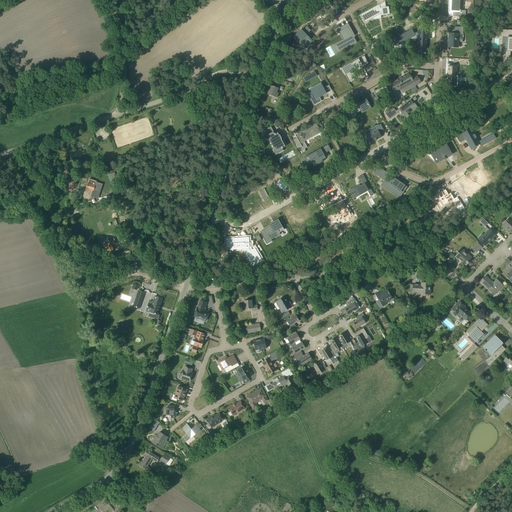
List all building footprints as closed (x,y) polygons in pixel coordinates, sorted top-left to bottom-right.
[(388,7),(385,7),(379,8),(379,6),(376,7),(361,15),(360,15),(364,23),(365,23),(364,22),(372,18),(380,13),(380,16),(389,15),(388,7)] [(301,28),(285,43),(285,44),(288,41),(292,45),(297,41),(301,38),(305,41),(304,42),(307,45),(312,40),(306,34),(314,26),(313,24),(312,25),(313,26),(310,29),(306,26),(310,22),(310,21),(302,29),(301,28)] [(448,46),(458,47),(459,41),(459,34),(463,34),(463,26),(455,26),(455,33),(449,33),(448,40),(449,40),(449,42),(448,42),(448,46)] [(344,41),(334,47),(338,54),(356,43),(347,28),(339,33),(344,41)] [(400,38),(395,41),(397,46),(396,47),(399,45),(404,43),(403,43),(410,39),(418,39),(418,50),(417,52),(418,52),(418,50),(426,51),(425,53),(426,53),(426,51),(427,31),(427,34),(425,34),(425,32),(419,31),(414,33),(412,29),(399,36),(400,36),(400,38)] [(510,64),(511,52),(511,51),(511,30),(502,29),(501,37),(508,37),(507,51),(503,51),(502,64),(510,64)] [(354,71),(361,67),(362,68),(368,65),(363,57),(340,69),(340,70),(341,69),(343,74),(346,73),(351,81),(355,78),(351,71),(354,70),(354,71)] [(454,78),(456,78),(456,73),(456,70),(456,69),(457,69),(457,67),(456,67),(456,68),(448,67),(447,67),(447,73),(448,73),(448,76),(447,76),(446,87),(447,87),(450,87),(451,87),(453,87),(457,87),(457,82),(454,81),(454,78)] [(402,88),(404,92),(414,86),(411,80),(408,74),(404,77),(404,76),(402,77),(402,78),(400,78),(398,79),(398,80),(397,80),(395,81),(395,82),(393,83),(397,91),(402,88)] [(270,92),(269,95),(277,98),(278,93),(276,92),(278,88),(270,85),(268,92),(270,92)] [(322,101),(319,97),(321,97),(320,96),(322,95),(322,96),(326,94),(323,89),(322,87),(311,93),(315,98),(311,100),(314,105),(313,106),(322,101)] [(410,100),(399,108),(402,112),(409,107),(413,111),(408,115),(411,119),(418,114),(416,111),(419,109),(413,102),(417,99),(415,97),(410,100)] [(343,113),(343,112),(334,117),(336,120),(338,120),(338,121),(343,118),(344,119),(345,118),(346,119),(351,117),(356,115),(357,117),(362,114),(357,105),(353,107),(353,106),(347,110),(348,110),(349,111),(343,114),(343,113)] [(320,132),(316,124),(302,132),(303,133),(299,136),(298,134),(295,136),(300,144),(320,132)] [(376,142),(378,141),(379,141),(381,139),(383,138),(381,135),(386,132),(382,125),(377,128),(376,126),(376,127),(379,131),(369,137),(373,144),(375,143),(376,142),(377,143),(377,142),(376,142)] [(263,133),(257,136),(259,139),(265,136),(267,140),(269,140),(270,142),(270,143),(270,142),(271,144),(272,145),(273,147),(273,148),(274,149),(273,149),(273,150),(274,151),(273,151),(274,152),(274,151),(275,153),(274,153),(275,153),(275,154),(276,155),(276,154),(277,153),(277,154),(280,152),(282,151),(281,148),(282,149),(283,148),(282,147),(284,146),(286,145),(284,141),(282,142),(280,139),(281,139),(281,138),(280,138),(279,136),(279,135),(278,136),(277,133),(275,134),(274,134),(270,127),(262,132),(263,133)] [(482,148),(496,141),(493,136),(479,144),(471,130),(456,138),(460,145),(465,142),(471,152),(481,146),(482,148)] [(429,150),(433,156),(436,163),(439,161),(444,159),(445,160),(446,159),(445,158),(451,154),(444,142),(429,150)] [(328,145),(304,158),(308,166),(312,164),(314,167),(322,162),(322,160),(326,158),(323,154),(331,150),(328,145)] [(374,172),(374,173),(380,177),(384,171),(379,168),(375,173),(375,172),(374,172)] [(98,182),(97,182),(97,181),(90,179),(86,190),(93,192),(91,196),(97,198),(101,187),(97,186),(98,182)] [(73,180),(67,187),(72,190),(77,184),(73,180)] [(275,185),(284,191),(288,186),(279,180),(275,185)] [(356,187),(348,191),(351,197),(355,195),(356,197),(366,191),(368,193),(371,192),(364,180),(361,181),(363,185),(361,186),(356,188),(356,187)] [(398,190),(399,189),(391,182),(387,185),(390,188),(389,188),(383,183),(379,188),(390,198),(394,194),(398,198),(403,193),(401,191),(400,191),(398,190)] [(52,188),(47,190),(49,195),(52,193),(55,192),(59,190),(62,189),(66,188),(64,183),(63,183),(59,185),(55,186),(52,188)] [(267,187),(262,190),(268,200),(273,197),(267,187)] [(437,193),(430,197),(433,203),(441,199),(443,204),(452,199),(453,202),(458,211),(463,208),(458,199),(456,196),(453,198),(450,192),(448,193),(445,188),(441,190),(437,192),(437,193)] [(334,215),(332,216),(336,222),(350,214),(346,208),(345,209),(341,202),(335,205),(338,209),(335,211),(337,214),(335,215),(335,214),(334,215)] [(508,231),(509,230),(511,233),(511,232),(511,216),(502,226),(508,231)] [(488,223),(483,218),(480,221),(485,226),(488,223)] [(265,230),(265,229),(259,232),(264,241),(269,238),(270,239),(279,234),(279,233),(283,230),(277,220),(272,222),(274,225),(265,230)] [(485,246),(489,242),(489,241),(495,235),(489,229),(483,235),(483,236),(484,237),(480,241),(485,246)] [(118,246),(115,240),(114,241),(113,238),(103,244),(106,249),(108,252),(118,246)] [(238,238),(233,238),(234,249),(248,248),(250,252),(246,254),(251,263),(256,260),(257,261),(260,260),(255,249),(252,251),(251,250),(251,244),(249,244),(249,238),(244,238),(244,240),(241,240),(241,241),(238,241),(238,238)] [(477,243),(473,247),(478,252),(482,247),(477,243)] [(458,253),(454,257),(459,261),(460,260),(466,266),(469,263),(468,262),(471,259),(465,254),(466,252),(463,249),(462,250),(460,249),(457,252),(458,253)] [(506,277),(510,280),(511,282),(511,281),(511,275),(511,276),(511,275),(511,262),(503,271),(506,275),(505,276),(506,277)] [(503,286),(500,283),(496,279),(493,283),(489,280),(489,279),(485,276),(480,281),(494,295),(498,292),(503,286)] [(420,294),(430,294),(431,283),(421,283),(421,286),(419,286),(419,281),(419,285),(411,284),(411,281),(410,291),(413,291),(413,293),(420,293),(420,294)] [(140,309),(144,292),(138,290),(133,307),(140,309)] [(387,290),(381,293),(380,292),(373,296),(380,308),(387,303),(385,301),(392,298),(387,290)] [(163,298),(156,296),(155,296),(153,302),(149,301),(146,311),(144,310),(143,314),(149,315),(150,312),(157,315),(163,298)] [(282,313),(292,307),(289,302),(288,303),(284,297),(275,302),(282,313)] [(344,309),(348,315),(357,309),(354,303),(356,302),(354,298),(348,302),(350,305),(344,309)] [(194,317),(206,321),(209,311),(203,309),(203,307),(205,308),(207,302),(200,300),(198,307),(197,307),(194,317)] [(252,306),(251,300),(244,301),(245,309),(251,308),(252,311),(257,310),(257,305),(252,306)] [(459,301),(452,309),(451,309),(457,314),(456,315),(460,319),(461,317),(465,320),(461,323),(464,326),(468,321),(466,319),(471,313),(465,308),(465,309),(463,307),(465,306),(459,301)] [(352,322),(356,328),(365,323),(362,317),(363,316),(362,314),(356,317),(358,319),(352,322)] [(299,321),(295,315),(286,320),(288,324),(286,325),(289,331),(295,327),(294,324),(299,321)] [(487,325),(480,318),(467,332),(470,335),(469,335),(475,342),(483,335),(483,334),(480,331),(487,325)] [(245,326),(247,334),(261,332),(259,324),(245,326)] [(205,334),(198,331),(198,332),(196,331),(191,329),(186,328),(185,332),(190,334),(194,335),(194,337),(196,338),(193,345),(194,345),(193,347),(193,346),(191,351),(196,353),(198,348),(197,348),(198,347),(201,348),(203,343),(202,343),(203,341),(204,341),(204,340),(203,340),(205,334)] [(362,334),(356,337),(359,343),(356,345),(360,351),(365,348),(363,345),(367,343),(365,340),(369,338),(363,328),(360,331),(362,334)] [(338,340),(341,347),(343,349),(346,348),(344,345),(350,342),(345,333),(346,332),(340,335),(338,336),(340,339),(338,340)] [(294,343),(299,340),(300,339),(296,333),(287,339),(289,342),(287,344),(290,349),(292,347),(296,345),(294,343)] [(486,360),(489,365),(505,349),(500,344),(502,342),(501,341),(501,340),(498,335),(496,336),(495,335),(494,337),(493,337),(491,339),(492,340),(488,344),(487,343),(483,348),(484,350),(485,351),(490,355),(494,351),(495,351),(492,354),(489,357),(486,360)] [(332,350),(332,352),(336,358),(339,356),(337,353),(339,352),(338,349),(341,347),(338,340),(336,337),(331,340),(330,341),(333,347),(330,348),(332,350)] [(266,348),(264,339),(253,341),(255,350),(256,350),(256,352),(257,352),(259,353),(260,352),(261,351),(261,349),(266,348)] [(301,342),(296,345),(292,347),(296,353),(293,355),(295,358),(301,354),(300,351),(305,348),(301,342)] [(460,357),(464,361),(478,347),(477,347),(474,344),(474,343),(460,357)] [(361,352),(360,351),(356,345),(352,347),(357,355),(361,352)] [(326,360),(329,358),(331,361),(336,358),(332,352),(330,353),(327,347),(319,352),(321,351),(326,360)] [(303,356),(301,354),(295,358),(298,363),(300,361),(302,365),(312,359),(308,353),(303,356)] [(509,354),(503,361),(507,365),(509,362),(510,364),(511,365),(511,366),(511,368),(511,369),(511,356),(511,357),(509,354)] [(224,358),(223,358),(217,361),(221,368),(223,367),(224,369),(231,365),(232,366),(238,363),(233,355),(231,356),(230,356),(229,357),(225,359),(225,358),(224,358)] [(267,371),(269,375),(276,371),(269,358),(262,362),(266,370),(266,369),(267,370),(267,371)] [(328,372),(324,365),(322,367),(319,361),(313,365),(318,374),(321,372),(323,375),(328,372)] [(239,372),(243,380),(242,381),(244,384),(250,381),(248,378),(251,376),(247,369),(248,369),(246,365),(244,366),(243,364),(234,368),(237,373),(239,372)] [(193,373),(191,373),(192,369),(185,366),(183,370),(182,374),(180,373),(178,378),(179,379),(182,380),(182,379),(190,381),(193,373)] [(270,384),(273,390),(281,386),(282,386),(287,384),(289,388),(295,385),(290,376),(292,375),(289,371),(284,374),(285,375),(278,379),(277,377),(277,378),(275,379),(274,379),(273,379),(273,380),(274,380),(275,382),(270,384)] [(176,401),(177,399),(182,401),(185,394),(187,389),(178,386),(175,395),(173,394),(172,399),(176,401)] [(247,396),(246,397),(250,405),(253,409),(257,406),(255,403),(262,400),(264,403),(268,400),(266,396),(261,388),(258,390),(258,391),(255,392),(251,394),(250,394),(247,395),(247,396)] [(232,404),(228,407),(232,414),(238,411),(238,412),(245,409),(240,401),(233,405),(232,404)] [(174,410),(174,406),(168,406),(165,408),(164,414),(166,414),(166,415),(169,419),(173,419),(177,416),(177,413),(176,413),(176,412),(175,410),(174,410)] [(220,423),(219,422),(223,420),(219,413),(212,417),(212,416),(206,419),(208,422),(207,422),(208,425),(209,427),(210,426),(212,428),(220,423)] [(154,419),(149,429),(154,432),(159,421),(154,419)] [(196,425),(192,428),(191,429),(187,424),(182,428),(190,438),(201,430),(196,425)] [(214,435),(210,429),(206,432),(210,438),(214,435)] [(208,437),(204,431),(199,435),(204,440),(208,437)] [(161,448),(168,437),(160,432),(157,436),(156,435),(152,442),(159,447),(158,449),(161,451),(162,449),(161,448)] [(159,458),(147,450),(144,454),(146,455),(145,457),(146,457),(145,459),(144,459),(142,462),(141,462),(139,465),(146,469),(152,459),(157,462),(159,458)] [(164,454),(160,460),(170,466),(174,460),(164,454)]
